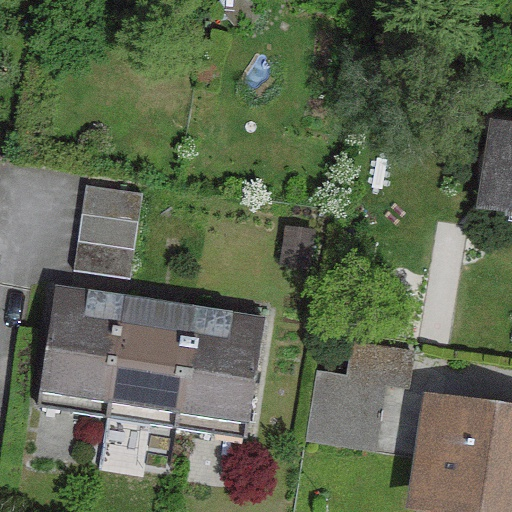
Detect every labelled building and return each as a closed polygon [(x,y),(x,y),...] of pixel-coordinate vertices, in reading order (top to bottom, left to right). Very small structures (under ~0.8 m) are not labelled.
[(511,224),(511,140),(491,137),(479,220),(511,224)] [(129,288),(142,204),(88,196),(75,280),(129,288)] [(247,431),(262,326),(60,298),(45,403),(247,431)] [(309,433),(356,438),(363,369),(316,364),(309,433)] [(511,511),(511,417),(425,406),(410,511),(511,511)]
